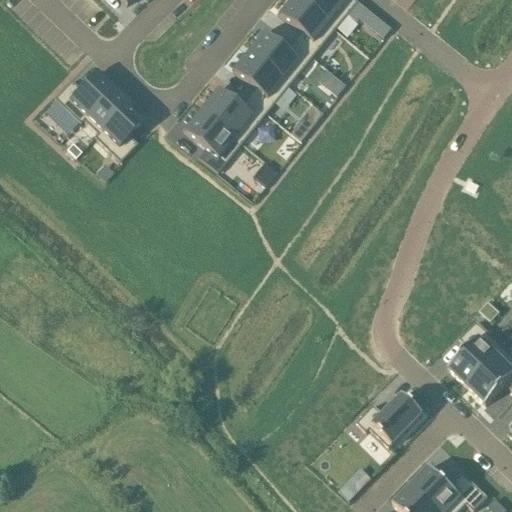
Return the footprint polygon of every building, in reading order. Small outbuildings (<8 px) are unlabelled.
[(117,0),(126,9),(135,0),(117,0)] [(292,0),(278,18),(300,36),(309,43),(310,42),(323,25),(292,0)] [(292,0),(323,25),(337,7),(338,6),(330,0),(292,0)] [(350,0),(330,0),(338,6),(337,7),(348,16),(357,5),(350,0)] [(390,32),(378,22),(370,32),(382,42),(390,32)] [(300,36),(292,46),(312,61),(320,50),(310,42),(309,43),(300,36)] [(262,37),(247,56),(279,80),(292,63),(293,62),(285,55),(262,37)] [(292,46),(285,55),(293,62),(292,63),(303,72),(312,61),(292,46)] [(247,56),(232,74),(255,92),(263,99),(264,98),(279,80),(247,56)] [(70,105),(63,112),(78,126),(79,127),(83,124),(82,124),(113,92),(95,75),(79,93),(69,103),(70,105)] [(70,84),(53,102),(56,104),(63,112),(70,105),(69,103),(79,93),(70,84)] [(113,92),(82,124),(83,124),(97,138),(98,139),(129,107),(113,92)] [(255,92),(247,102),(267,117),(275,107),(264,98),(263,99),(255,92)] [(216,94),(200,114),(235,142),(250,123),(251,122),(239,112),(216,94)] [(247,102),(239,112),(251,122),(250,123),(257,129),(267,117),(247,102)] [(97,138),(93,141),(109,156),(116,149),(117,150),(128,139),(145,122),(129,107),(98,139),(97,138)] [(200,114),(183,134),(206,153),(218,163),(219,161),(235,142),(200,114)] [(308,136),(297,128),(289,137),(300,146),(308,136)] [(116,149),(109,156),(120,166),(137,148),(128,139),(117,150),(116,149)] [(72,147),(67,153),(75,162),(81,156),(72,147)] [(206,153),(199,163),(218,178),(227,167),(219,161),(218,163),(206,153)] [(251,181),(264,192),(276,177),(263,167),(251,181)] [(500,316),(488,304),(478,314),(491,326),(500,316)] [(476,325),(459,343),(468,352),(478,341),(480,342),(486,335),(476,325)] [(468,352),(448,373),(466,391),(497,359),(480,342),(478,341),(468,352)] [(511,373),(497,359),(466,391),(485,409),(505,388),(511,381),(511,373)] [(382,419),(372,430),(373,431),(392,450),(423,418),(403,398),(382,419)] [(374,410),(356,428),(366,438),(373,431),(372,430),(382,419),(374,410)] [(429,470),(411,489),(434,511),(450,511),(460,502),(461,501),(450,490),(429,470)] [(459,481),(450,490),(461,501),(460,502),(467,509),(476,499),(459,481)] [(358,496),(347,485),(338,494),(349,505),(358,496)] [(434,511),(411,489),(393,508),(397,511),(434,511)] [(487,510),(489,511),(505,511),(495,502),(487,510)]
